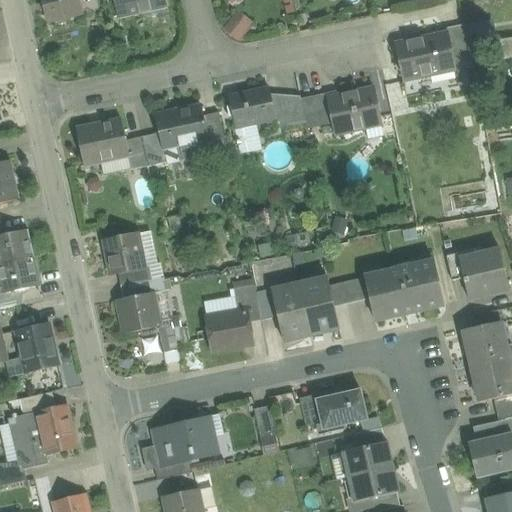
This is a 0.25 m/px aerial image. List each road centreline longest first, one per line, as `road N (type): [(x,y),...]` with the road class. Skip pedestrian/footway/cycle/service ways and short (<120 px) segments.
road 1 (residential): [(445,511),(398,346),(103,408)]
road 2 (residential): [(36,107),(103,408)]
road 3 (residential): [(36,107),(209,71)]
road 4 (residential): [(209,71),(356,43)]
